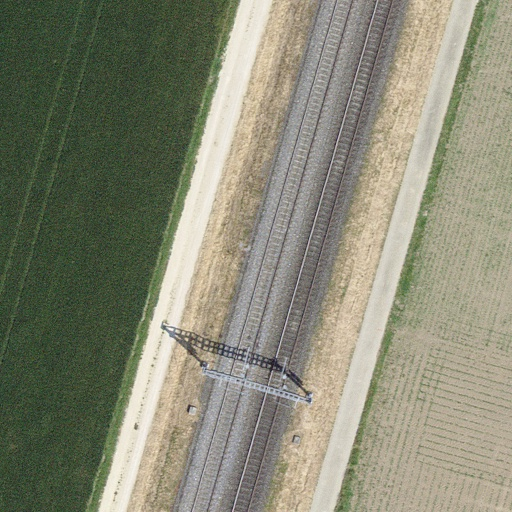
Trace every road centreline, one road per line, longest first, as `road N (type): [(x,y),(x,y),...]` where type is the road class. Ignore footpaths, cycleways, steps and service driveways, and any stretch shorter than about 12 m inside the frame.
road 1 (track): [(258,0),(112,511)]
road 2 (track): [(321,511),(466,0)]
